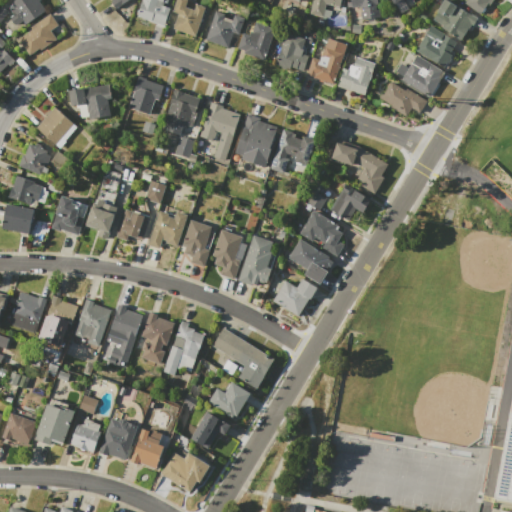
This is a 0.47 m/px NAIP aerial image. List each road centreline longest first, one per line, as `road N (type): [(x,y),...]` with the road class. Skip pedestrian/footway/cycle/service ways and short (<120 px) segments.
road 1 (residential): [(511,35),(432,149),(213,511)]
road 2 (residential): [(432,149),(152,51),(99,48),(74,0)]
road 3 (residential): [(0,261),(79,265),(169,283),(310,354)]
road 4 (residential): [(0,477),(73,479),(159,511)]
road 5 (residential): [(99,48),(47,70),(17,99),(0,133)]
